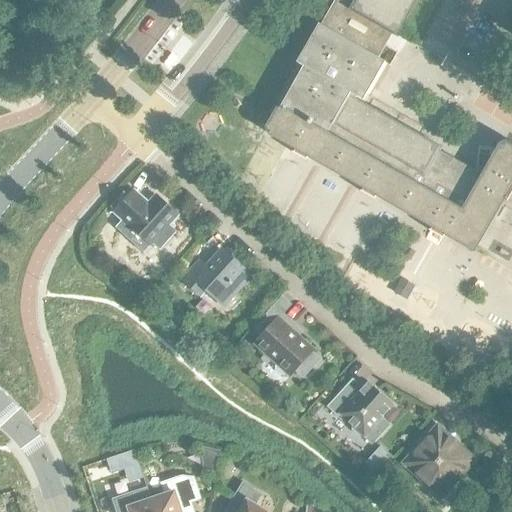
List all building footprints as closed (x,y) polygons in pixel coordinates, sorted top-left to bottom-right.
[(300,52),(296,59),(300,61),(298,63),(304,66),(281,106),(276,108),(265,127),(266,133),(268,133),(295,149),(294,152),(292,151),(292,152),(306,161),(307,160),(306,159),(308,156),(364,188),(362,191),(361,190),(360,191),(375,200),(375,199),(374,198),(376,195),(432,227),(430,230),(429,229),(429,230),(443,239),(444,238),(442,237),(444,234),(473,250),(503,197),(507,199),(506,200),(507,201),(510,197),(511,198),(511,185),(510,185),(511,182),(511,143),(506,140),(501,141),(500,143),(501,143),(493,157),(489,155),(479,154),(478,166),(475,170),(439,150),(440,148),(354,99),(391,34),(397,38),(418,0),(334,0),(304,54),(300,52)] [(114,212),(135,230),(132,233),(142,242),(144,239),(150,244),(164,228),(167,228),(167,225),(177,214),(156,196),(148,204),(133,191),(114,212)] [(223,251),(207,270),(198,262),(182,279),(201,296),(207,289),(224,305),(250,276),(223,251)] [(262,335),(253,344),(276,365),(275,366),(275,369),(281,375),(285,375),(286,373),(289,376),(294,371),(301,377),(319,357),(312,351),(314,349),(290,327),(293,323),(282,313),(274,322),(267,316),(255,329),(262,335)] [(349,381),(326,406),(338,417),(340,414),(352,425),(352,429),(359,435),(363,435),(364,436),(371,443),(388,425),(381,418),(392,406),(367,383),(360,391),(349,381)] [(473,460),(437,427),(405,463),(425,481),(423,482),(424,485),(431,492),(433,491),(435,490),(440,495),(447,487),(448,488),(450,485),(473,460)] [(165,494),(151,499),(155,511),(193,511),(190,502),(200,498),(193,478),(181,476),(161,483),(165,494)] [(266,511),(254,505),(260,494),(242,484),(225,511),(266,511)] [(133,493),(113,499),(117,511),(155,511),(151,499),(137,504),(133,493)] [(497,499),(497,503),(501,506),(504,505),(506,502),(506,499),(503,496),(500,496),(497,499)]
